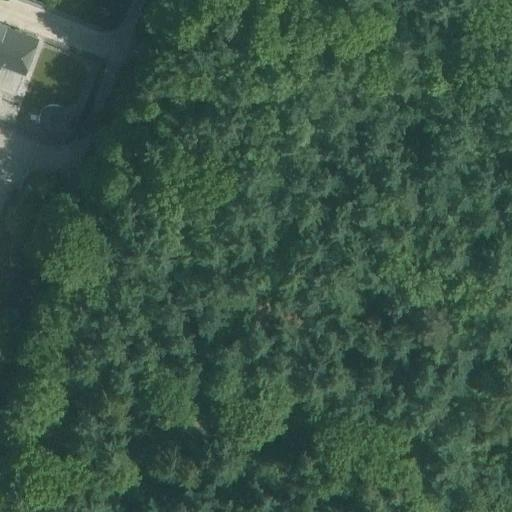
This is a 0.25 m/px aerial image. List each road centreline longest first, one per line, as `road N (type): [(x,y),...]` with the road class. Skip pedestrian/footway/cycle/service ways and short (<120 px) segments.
road 1 (track): [(22,289),(341,392),(473,477)]
road 2 (track): [(113,61),(0,344)]
